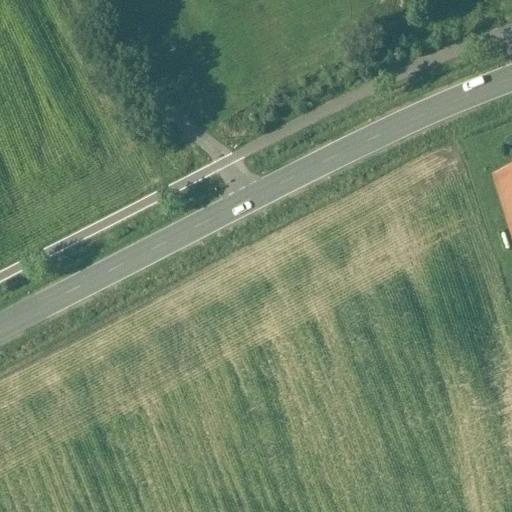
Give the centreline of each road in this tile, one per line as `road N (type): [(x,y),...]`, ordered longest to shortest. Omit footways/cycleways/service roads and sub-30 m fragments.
road 1 (secondary): [(253,198),(0,329)]
road 2 (secondary): [(511,79),(253,198)]
road 3 (unclassified): [(253,198),(162,101),(109,0)]
